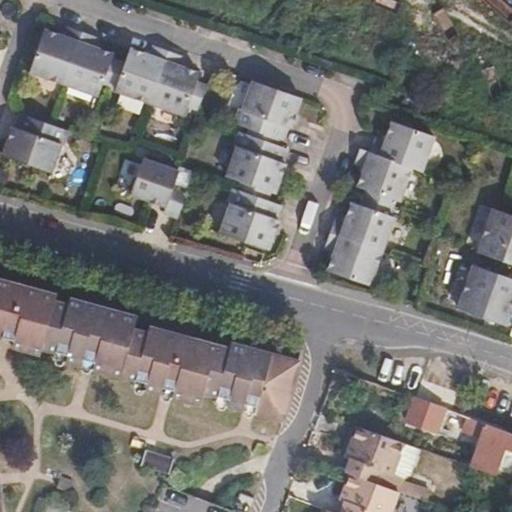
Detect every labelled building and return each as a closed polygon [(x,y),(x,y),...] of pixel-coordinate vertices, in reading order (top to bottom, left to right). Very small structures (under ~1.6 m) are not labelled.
[(62,83),(81,30),(64,23),(63,28),(61,33),(52,28),(41,25),(26,70),(62,83)] [(61,33),(63,28),(53,24),(52,28),(61,33)] [(113,57),(115,51),(104,48),(95,45),(97,39),(99,35),(81,30),(62,83),(99,95),(105,77),(113,57)] [(104,48),(106,42),(97,39),(95,45),(104,48)] [(147,103),(166,51),(148,45),(146,48),(145,54),(135,51),(136,49),(126,46),(121,61),(115,81),(111,91),(147,103)] [(145,54),(146,48),(137,45),(136,49),(135,51),(145,54)] [(166,51),(147,103),(182,116),(186,105),(193,85),(198,70),(189,69),(181,66),(183,60),(185,58),(166,51)] [(110,78),(117,60),(113,57),(105,77),(110,78)] [(115,81),(121,61),(117,60),(110,78),(115,81)] [(292,116),(298,101),(250,84),(239,114),(236,113),(231,129),(240,132),(278,145),(283,133),(286,134),(288,129),(292,116)] [(197,110),(204,89),(193,85),(186,105),(197,110)] [(63,143),(67,129),(18,112),(14,125),(9,125),(9,126),(4,139),(0,152),(0,153),(48,171),(58,142),(63,143)] [(295,131),(299,119),(292,116),(288,129),(295,131)] [(400,124),(382,118),(380,123),(398,129),(400,124)] [(424,173),(436,136),(400,124),(398,129),(380,123),(376,134),(376,135),(379,136),(384,138),(381,145),(377,157),(410,168),(424,173)] [(0,137),(4,139),(9,126),(3,124),(0,133),(0,137)] [(280,165),(286,148),(278,145),(240,132),(234,149),(237,150),(226,177),(243,184),(268,192),(275,195),(279,183),(283,172),(286,166),(280,165)] [(397,204),(410,168),(377,157),(359,151),(353,168),(355,169),(361,171),(358,179),(354,188),(370,194),(393,202),(397,204)] [(178,211),(188,183),(173,177),(178,164),(142,152),(129,189),(148,194),(167,200),(165,207),(178,211)] [(0,167),(0,183),(8,186),(12,171),(0,167)] [(358,179),(361,171),(355,169),(353,177),(358,179)] [(284,185),(289,173),(283,172),(279,183),(284,185)] [(270,219),(275,203),(265,200),(240,191),(232,188),(232,184),(229,183),(223,203),(225,204),(215,232),(247,243),(247,242),(264,250),(268,239),(272,226),(274,220),(270,219)] [(268,192),(243,184),(240,191),(265,200),(268,192)] [(165,207),(167,200),(148,194),(146,201),(165,207)] [(393,202),(370,194),(368,198),(391,207),(393,202)] [(391,207),(368,198),(366,206),(389,214),(391,207)] [(381,251),(394,215),(389,214),(366,206),(349,200),(346,212),(344,219),(339,217),(334,215),(328,233),(381,251)] [(511,215),(495,209),(480,251),(511,262),(511,215)] [(274,241),(278,229),(272,226),(268,239),(274,241)] [(369,287),(381,251),(328,233),(322,251),(327,251),(333,254),(329,262),(326,271),(369,287)] [(264,250),(247,242),(247,243),(245,247),(264,253),(264,250)] [(329,262),(333,254),(327,251),(324,260),(329,262)] [(511,279),(475,267),(461,309),(508,325),(511,313),(511,279)] [(70,302),(58,299),(58,293),(33,286),(0,276),(0,333),(2,329),(12,331),(11,337),(26,341),(25,347),(40,351),(41,345),(64,351),(64,358),(80,362),(82,356),(106,362),(104,369),(147,381),(145,390),(162,394),(165,387),(189,393),(187,401),(201,405),(205,392),(231,399),(229,405),(246,410),(248,403),(270,409),(269,416),(284,420),(294,392),(299,372),(302,361),(235,342),(233,347),(152,325),(150,330),(139,327),(141,316),(73,297),(70,302)] [(25,347),(26,341),(11,337),(12,331),(2,329),(0,333),(0,334),(10,337),(8,343),(25,347)] [(106,362),(82,356),(80,362),(104,369),(106,362)] [(189,393),(165,387),(162,394),(187,401),(189,393)] [(437,437),(447,412),(415,401),(407,425),(437,437)] [(269,416),(270,409),(248,403),(246,410),(269,416)] [(511,435),(471,421),(465,436),(482,442),(473,467),(505,478),(511,459),(511,435)] [(382,468),(393,438),(348,422),(337,451),(343,453),(338,468),(342,469),(391,486),(395,473),(382,468)] [(395,473),(406,443),(393,438),(382,468),(395,473)] [(154,462),(158,449),(147,445),(143,459),(154,462)] [(338,468),(343,453),(337,451),(332,466),(338,468)] [(391,486),(342,469),(341,473),(388,490),(391,486)] [(379,511),(388,490),(341,473),(336,485),(341,487),(332,509),(339,511),(376,511),(377,510),(379,511)] [(62,477),(56,493),(68,498),(74,482),(62,477)] [(332,509),(341,487),(336,485),(327,508),(332,509)]
